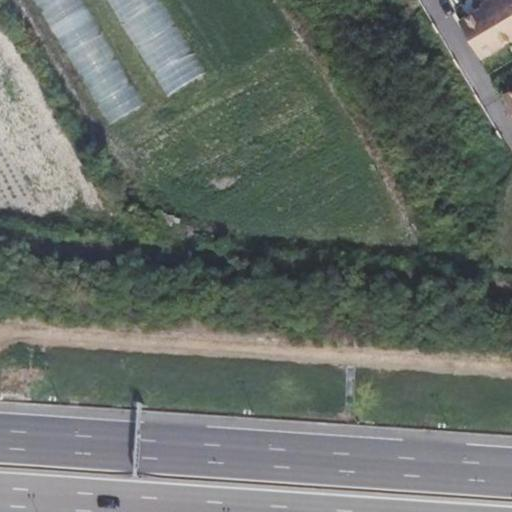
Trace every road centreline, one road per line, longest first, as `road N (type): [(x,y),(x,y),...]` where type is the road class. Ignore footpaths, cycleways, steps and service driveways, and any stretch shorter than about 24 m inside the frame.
road 1 (motorway): [(511,471),(0,434)]
road 2 (motorway): [(0,491),(268,511)]
